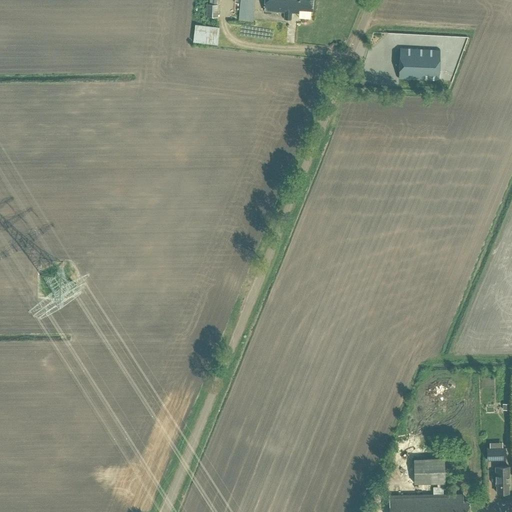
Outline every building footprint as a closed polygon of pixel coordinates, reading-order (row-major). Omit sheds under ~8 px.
[(240,0),(240,17),(255,18),(255,0),(240,0)] [(312,0),(264,0),(264,10),(284,12),(284,19),(291,19),(291,12),(298,13),(299,9),(312,10),(312,0)] [(218,17),(218,4),(206,4),(206,17),(218,17)] [(218,43),(220,25),(195,23),(193,41),(218,43)] [(399,47),(397,78),(437,80),(438,49),(399,47)] [(505,447),(486,447),(486,460),(505,459),(505,447)] [(415,482),(446,482),(446,456),(415,456),(415,482)] [(508,484),(509,484),(508,466),(496,466),(496,484),(497,484),(497,493),(508,492),(508,484)] [(463,494),(389,495),(389,511),(469,511),(469,501),(463,501),(463,494)]
